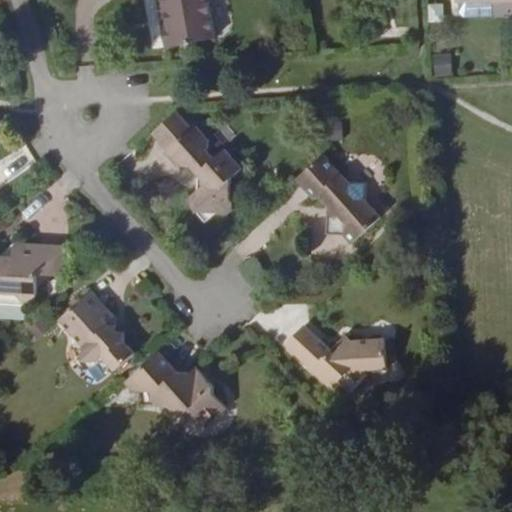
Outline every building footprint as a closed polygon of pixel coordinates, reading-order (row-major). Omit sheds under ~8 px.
[(157,0),(161,24),(167,23),(163,0),(157,0)] [(163,0),(167,23),(161,24),(165,48),(170,47),(215,39),(208,0),(163,0)] [(511,0),(493,2),(493,0),(460,1),(460,12),(467,17),(511,15),(511,0)] [(450,55),(434,56),(435,76),(451,75),(450,55)] [(193,128),(178,111),(153,133),(168,149),(165,152),(177,166),(191,167),(199,176),(206,184),(199,189),(196,211),(216,212),(218,214),(225,215),(231,210),(232,203),(230,199),(230,180),(243,168),(226,149),(216,158),(208,151),(210,140),(196,125),(193,128)] [(322,122),(322,139),(341,139),(341,122),(322,122)] [(325,155),(297,179),(315,200),(319,196),(328,206),(328,217),(339,217),(344,223),(344,235),(351,244),(381,218),(365,200),(355,200),(349,193),(350,183),(325,155)] [(367,184),(350,183),(349,193),(355,200),(365,200),(367,184)] [(199,189),(186,199),(196,211),(199,189)] [(216,212),(196,211),(205,222),(216,212)] [(339,217),(328,217),(327,235),(344,235),(344,223),(339,217)] [(15,242),(0,256),(14,256),(15,242)] [(0,295),(1,295),(19,296),(26,305),(37,296),(40,274),(66,276),(67,246),(15,242),(14,256),(0,256),(0,255),(0,295)] [(93,290),(59,320),(84,348),(83,361),(99,363),(103,358),(115,372),(135,351),(125,341),(125,332),(117,331),(117,316),(93,290)] [(1,295),(0,295),(0,303),(26,305),(19,296),(1,295)] [(305,325),(286,345),(334,388),(348,373),(358,381),(367,370),(388,369),(386,338),(352,340),(347,334),(340,341),(341,346),(335,352),(332,349),(305,325)] [(340,341),(332,349),(335,352),(341,346),(340,341)] [(160,352),(125,383),(131,391),(141,391),(155,392),(154,407),(170,407),(180,418),(190,409),(207,428),(228,409),(215,394),(215,386),(197,367),(191,373),(178,371),(160,352)] [(155,392),(141,391),(141,406),(154,407),(155,392)]
